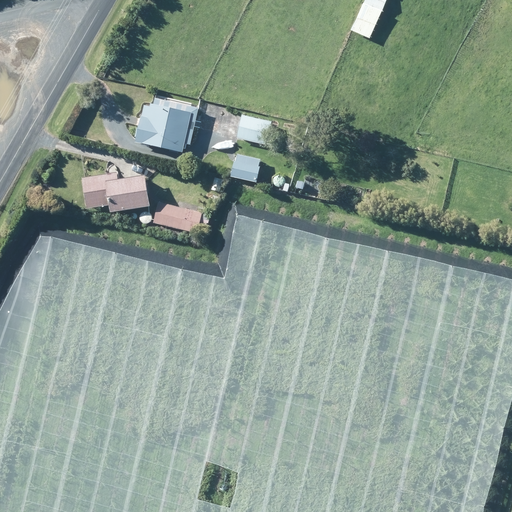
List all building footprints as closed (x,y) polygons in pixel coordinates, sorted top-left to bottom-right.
[(389,0),(368,0),(366,5),(384,13),(389,0)] [(384,13),(366,5),(353,32),(375,42),(387,15),(384,13)] [(198,110),(157,101),(156,108),(146,106),(138,144),(188,155),(198,110)] [(272,123),(244,117),(238,140),(267,147),(272,123)] [(263,161),(238,155),(233,178),(257,184),(263,161)] [(148,175),(85,181),(88,210),(112,207),(112,213),(152,209),(148,175)] [(203,215),(160,205),(155,224),(198,234),(203,215)]
